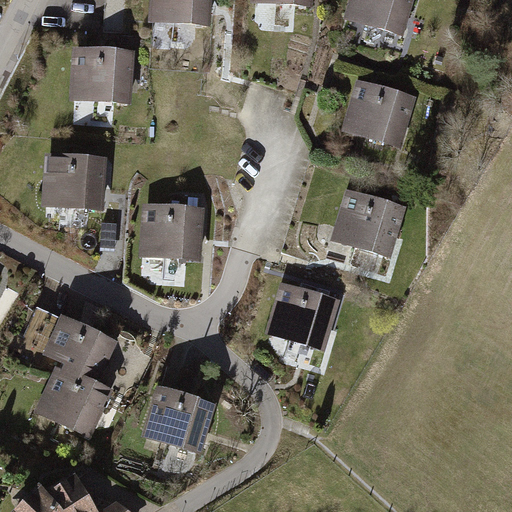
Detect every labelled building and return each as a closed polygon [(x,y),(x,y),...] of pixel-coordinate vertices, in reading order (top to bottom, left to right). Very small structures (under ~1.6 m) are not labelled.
[(132,34),(134,0),(105,0),(103,32),(132,34)] [(207,0),(154,0),(154,11),(174,12),(173,23),(206,25),(207,0)] [(410,0),(354,0),(352,9),(371,15),(368,25),(400,34),(410,0)] [(131,56),(78,52),(75,89),(95,91),(95,101),(127,103),(131,56)] [(411,101),(360,86),(350,121),(370,127),(367,137),(397,146),(411,101)] [(333,97),(305,89),(297,118),(324,127),(333,97)] [(102,161),(50,158),(47,195),(68,196),(67,208),(99,210),(102,161)] [(401,210),(350,195),(339,231),(359,237),(356,247),(387,256),(401,210)] [(197,260),(200,212),(147,209),(144,245),(165,247),(164,258),(197,260)] [(116,247),(117,225),(102,225),(100,247),(116,247)] [(335,303),(285,288),(274,323),(293,329),(290,339),(322,349),(335,303)] [(99,315),(86,309),(78,324),(92,331),(99,315)] [(67,363),(63,372),(93,386),(113,344),(65,321),(49,354),(67,363)] [(188,390),(192,372),(182,370),(178,387),(188,390)] [(58,374),(44,403),(62,412),(59,421),(88,435),(108,393),(93,386),(63,372),(58,374)] [(211,406),(160,391),(150,427),(169,432),(166,443),(198,452),(211,406)] [(93,511),(91,508),(94,507),(95,501),(93,497),(87,495),(84,497),(74,480),(45,497),(41,492),(22,511),(93,511)]
